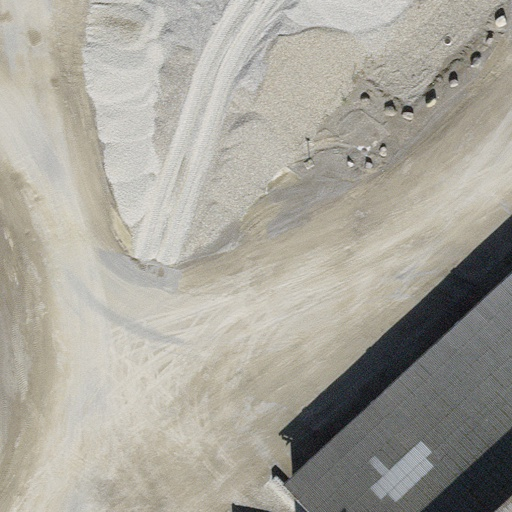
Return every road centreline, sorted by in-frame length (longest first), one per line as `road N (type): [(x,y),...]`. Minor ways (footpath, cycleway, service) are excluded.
road 1 (unknown): [(0,248),(334,407)]
road 2 (unknown): [(511,210),(415,334),(334,407)]
road 3 (unknown): [(334,407),(218,511)]
